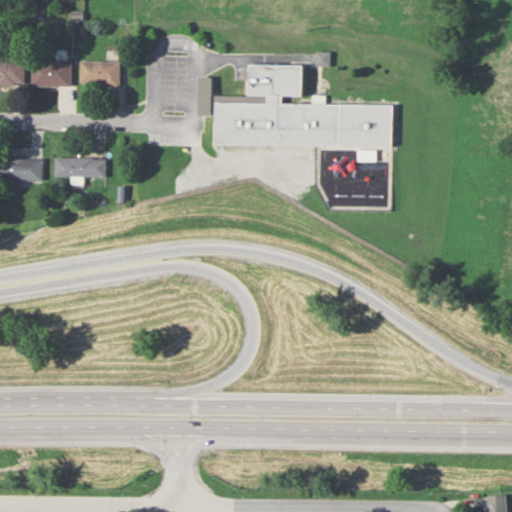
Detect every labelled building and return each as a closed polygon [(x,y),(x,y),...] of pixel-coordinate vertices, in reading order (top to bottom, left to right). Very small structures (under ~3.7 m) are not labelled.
[(70,85),(70,59),(32,59),(32,85),(70,85)] [(23,60),(0,60),(0,84),(23,84),(23,60)] [(119,60),(80,60),(80,85),(119,85),(119,60)] [(268,93),(250,93),(250,63),(304,63),(304,93),(282,93),(282,102),(268,102),(268,93)] [(213,76),(199,76),(199,113),(213,113),(213,76)] [(216,101),(394,105),(393,143),(215,140),(216,101)] [(0,179),(43,180),(43,157),(0,157),(0,179)] [(106,175),(106,157),(56,157),(56,175),(106,175)] [(486,511),(507,511),(507,495),(487,495),(486,511)]
